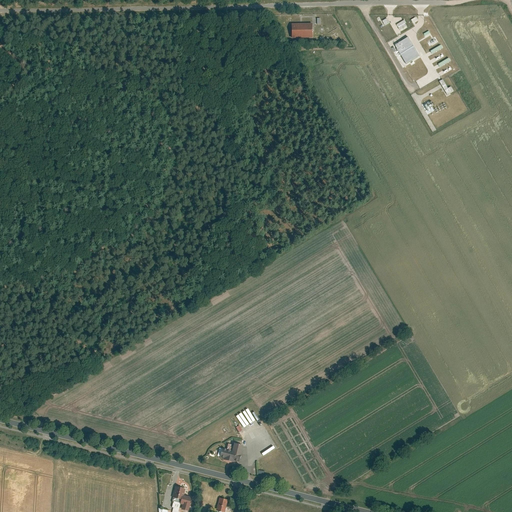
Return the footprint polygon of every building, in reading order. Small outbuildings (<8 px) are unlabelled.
[(400,30),(408,25),(404,20),(397,25),(400,30)] [(314,22),(291,23),(291,37),(314,37),(314,22)] [(420,56),(409,37),(395,45),(407,64),(420,56)] [(442,45),(431,51),(433,54),(443,48),(442,45)] [(441,67),(451,60),(449,57),(439,64),(441,67)] [(421,62),(411,69),(414,74),(425,68),(421,62)] [(447,96),(455,92),(452,86),(449,88),(444,79),(440,81),(446,91),(444,92),(447,96)] [(231,453),(221,450),(219,459),(238,465),(244,444),(234,442),(231,453)] [(185,487),(175,485),(172,497),(181,498),(180,502),(180,503),(182,504),(181,509),(188,511),(191,498),(183,496),(185,487)] [(223,511),(227,499),(219,497),(215,511),(217,511),(223,511)] [(180,502),(173,500),(171,507),(173,507),(171,511),(177,511),(180,503),(180,502)]
